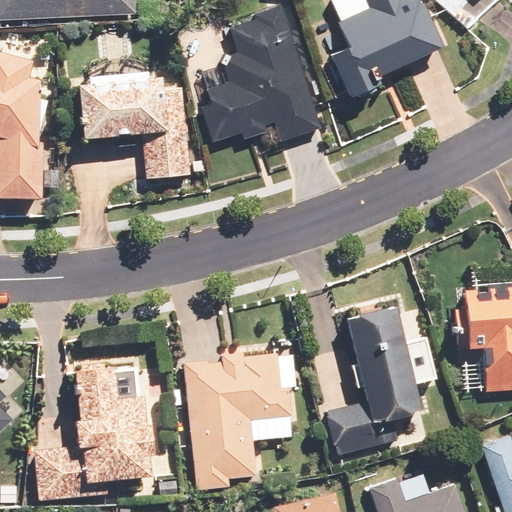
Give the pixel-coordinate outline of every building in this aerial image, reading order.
[(0,0),(0,18),(133,13),(132,0),(0,0)] [(367,79),(442,45),(421,0),(363,0),(366,7),(336,21),(348,46),(329,55),(348,95),(370,85),(367,79)] [(317,127),(279,5),(251,14),(253,19),(226,27),(234,53),(218,58),(226,83),(203,90),(208,104),(200,107),(211,142),(272,123),(277,140),(317,127)] [(0,197),(37,198),(38,142),(33,142),(34,89),(36,81),(24,78),(29,60),(0,52),(0,197)] [(162,76),(75,85),(81,139),(139,134),(143,178),(188,174),(180,89),(164,90),(162,76)] [(511,282),(451,285),(452,301),(438,302),(441,356),(458,355),(461,397),(511,393),(511,282)] [(427,432),(393,303),(341,317),(363,400),(322,411),(334,456),(427,432)] [(290,349),(180,361),(194,490),(227,486),(226,478),(256,475),(252,439),(291,435),(286,389),(294,388),(290,349)] [(27,449),(32,501),(106,494),(104,480),(152,475),(147,421),(143,421),(140,394),(114,397),(111,365),(70,369),(75,418),(70,419),(73,444),(27,449)] [(0,428),(10,419),(0,408),(0,399),(5,394),(0,389),(0,428)] [(511,511),(511,440),(509,432),(478,442),(500,511),(511,511)] [(464,511),(455,483),(405,499),(398,477),(367,487),(374,511),(464,511)] [(338,511),(333,491),(272,506),(273,511),(338,511)]
